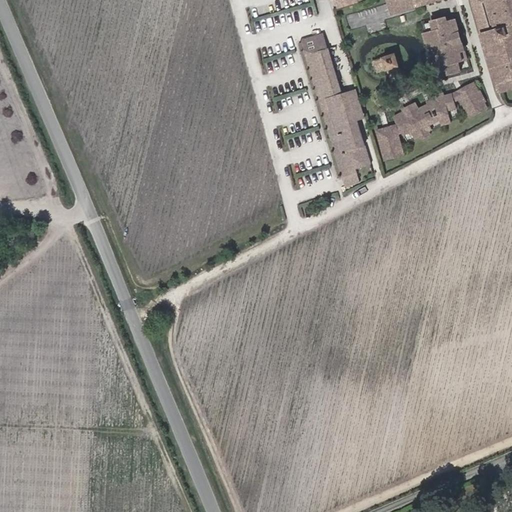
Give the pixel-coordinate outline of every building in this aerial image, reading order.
[(380,0),(385,15),(435,0),(380,0)] [(468,0),(477,32),(480,31),(472,0),(468,0)] [(511,0),(472,0),(480,31),(477,32),(494,92),(509,87),(507,77),(511,75),(511,0)] [(426,24),(441,20),(439,14),(425,18),(426,24)] [(428,31),(417,34),(420,44),(422,43),(425,52),(430,51),(432,58),(427,59),(424,60),(427,70),(430,70),(438,67),(441,76),(455,72),(453,63),(461,61),(450,22),(442,24),(441,20),(426,24),(428,31)] [(322,50),(318,35),(297,42),(301,57),(322,50)] [(360,152),(354,154),(336,96),(322,50),(301,57),(337,177),(352,173),(351,169),(364,165),(360,152)] [(369,66),(371,74),(381,71),(393,67),(389,55),(368,62),(369,66)] [(432,78),(441,76),(438,67),(430,70),(432,78)] [(461,113),(480,103),(473,91),(472,91),(468,83),(456,90),(457,93),(452,96),(454,99),(461,113)] [(454,99),(452,96),(457,93),(456,90),(447,95),(449,102),(454,99)] [(351,121),(358,118),(350,91),(336,96),(354,154),(360,152),(351,121)] [(432,113),(437,128),(447,125),(443,113),(452,110),(449,102),(447,95),(438,97),(437,94),(427,98),(432,113)] [(428,114),(432,113),(427,98),(421,103),(422,106),(423,105),(428,114)] [(388,119),(397,136),(404,132),(408,140),(412,138),(413,141),(425,135),(423,132),(426,130),(422,123),(430,118),(428,114),(423,105),(422,106),(409,113),(398,118),(397,116),(400,115),(399,112),(398,113),(388,119)] [(406,107),(397,111),(398,113),(399,112),(400,115),(397,116),(398,118),(409,113),(406,107)] [(373,134),(372,135),(379,161),(386,159),(385,155),(388,155),(386,146),(394,143),(390,129),(373,134)] [(347,186),(362,181),(359,171),(343,176),(347,186)]
